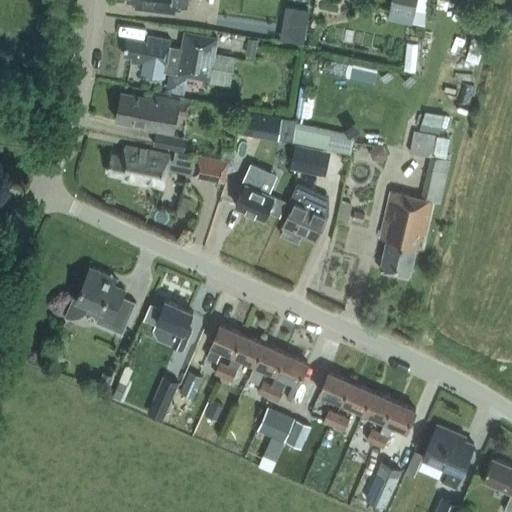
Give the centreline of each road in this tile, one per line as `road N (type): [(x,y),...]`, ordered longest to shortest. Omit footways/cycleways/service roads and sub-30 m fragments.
road 1 (residential): [(511,415),(36,192)]
road 2 (tertiary): [(36,192),(86,66),(89,0)]
